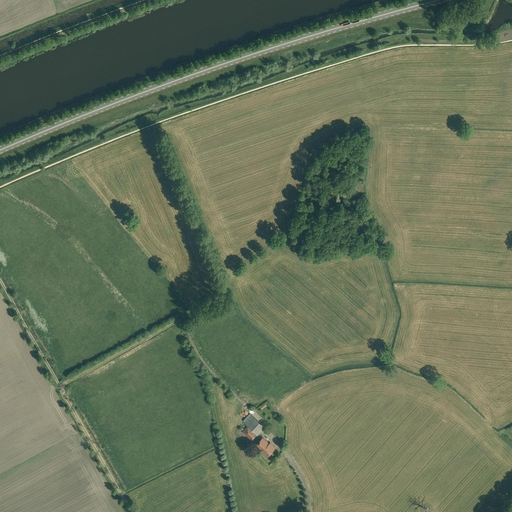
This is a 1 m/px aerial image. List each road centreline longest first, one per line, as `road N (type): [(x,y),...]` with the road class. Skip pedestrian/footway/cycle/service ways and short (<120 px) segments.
road 1 (primary): [(0,150),(183,77),(438,0)]
road 2 (track): [(131,511),(0,280)]
road 3 (track): [(0,60),(153,0)]
